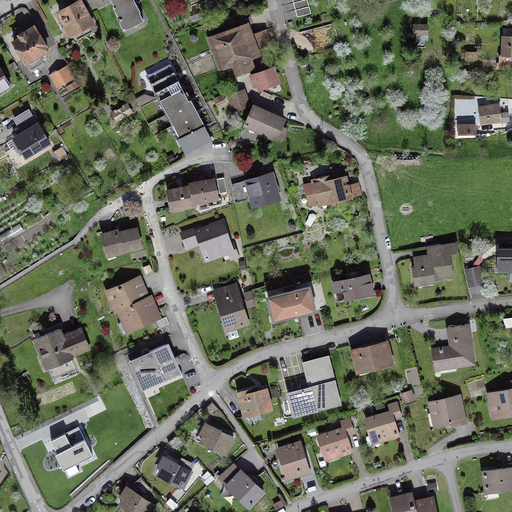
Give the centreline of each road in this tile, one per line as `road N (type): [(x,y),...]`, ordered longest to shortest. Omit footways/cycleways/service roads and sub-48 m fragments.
road 1 (residential): [(394,320),(362,157),(302,107),(273,0)]
road 2 (residential): [(284,511),(511,448)]
road 3 (residential): [(211,389),(187,340),(143,190)]
road 4 (residential): [(211,389),(263,352),(394,320)]
road 5 (residential): [(66,511),(211,389)]
